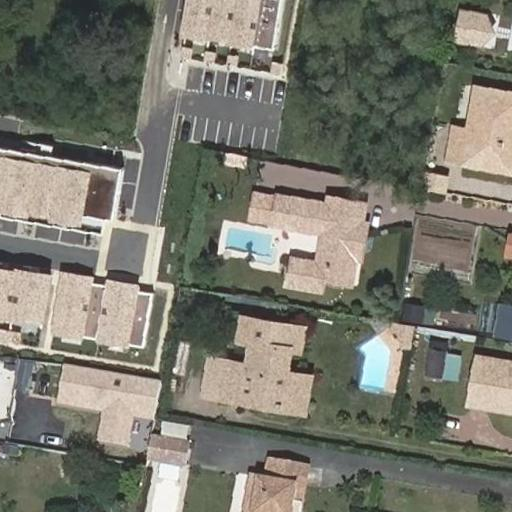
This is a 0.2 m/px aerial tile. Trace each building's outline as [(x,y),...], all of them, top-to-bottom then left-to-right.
[(187,0),(181,33),(252,47),(253,41),(275,45),(283,0),(187,0)] [(508,133),(511,133),(511,88),(495,86),(487,128),(472,125),(466,160),(502,167),(508,133)] [(448,157),(466,160),(472,125),(455,122),(448,157)] [(511,169),(511,133),(508,133),(502,167),(511,169)] [(124,166),(0,143),(0,208),(113,228),(124,166)] [(248,152),(228,148),(226,158),(247,162),(248,152)] [(286,193),(264,189),(259,214),(281,218),(281,221),(332,231),(326,260),(300,255),(295,281),(330,288),(332,279),(347,282),(350,268),(361,270),(365,248),(371,250),(375,230),(364,228),(370,200),(336,194),(335,201),(286,192),(286,193)] [(374,201),(370,200),(364,228),(375,230),(377,222),(371,220),(374,201)] [(350,268),(347,282),(364,285),(371,250),(365,248),(361,270),(350,268)] [(53,271),(0,262),(0,313),(45,321),(53,271)] [(155,285),(63,270),(54,333),(146,348),(155,285)] [(511,304),(503,303),(497,335),(511,337),(511,304)] [(288,340),(292,319),(244,310),(239,333),(253,336),(248,360),(228,356),(222,391),(277,401),(280,385),(289,387),(292,366),(284,364),(288,340)] [(299,320),(292,319),(288,340),(295,341),(299,320)] [(428,338),(427,345),(443,348),(444,341),(428,338)] [(443,348),(427,345),(422,371),(438,374),(443,348)] [(511,359),(474,352),(465,400),(511,408),(511,359)] [(205,388),(222,391),(228,356),(211,353),(205,388)] [(280,385),(277,401),(300,405),(307,369),(292,366),(289,387),(280,385)] [(111,383),(106,412),(101,434),(127,439),(137,387),(111,383)] [(194,434),(158,427),(154,447),(190,454),(194,434)] [(147,469),(151,451),(123,445),(119,463),(147,469)] [(293,511),(299,484),(294,483),(298,464),(270,459),(267,477),(259,476),(251,511),(293,511)] [(293,511),(301,511),(310,466),(298,464),(294,483),(299,484),(293,511)] [(32,505),(39,477),(24,473),(17,501),(32,505)] [(251,474),(244,511),(251,511),(259,476),(251,474)]
